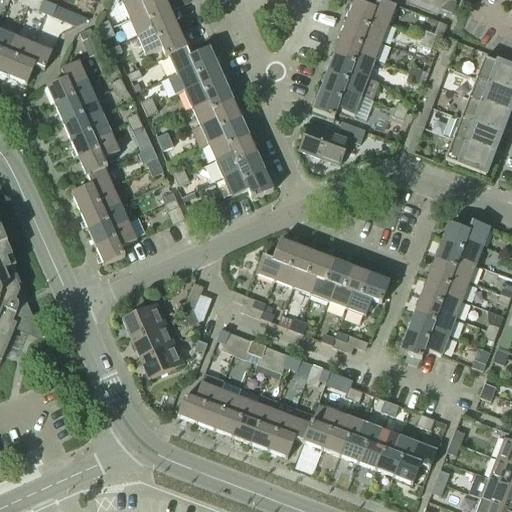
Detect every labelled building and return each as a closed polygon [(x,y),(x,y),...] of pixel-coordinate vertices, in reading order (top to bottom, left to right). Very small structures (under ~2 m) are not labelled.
[(169,15),(162,0),(153,0),(142,5),(139,0),(128,0),(120,4),(128,22),(145,15),(149,24),(169,15)] [(387,28),(395,9),(376,2),(372,11),(353,4),(346,23),(366,31),(370,21),(387,28)] [(44,17),(49,6),(42,3),(37,14),(44,17)] [(51,20),(56,9),(49,6),(44,17),(51,20)] [(177,33),(169,15),(149,24),(145,15),(128,22),(136,40),(153,32),(157,42),(177,33)] [(380,46),(387,28),(370,21),(366,31),(346,23),(339,41),(359,49),(363,39),(380,46)] [(110,30),(107,24),(96,28),(99,35),(110,30)] [(113,37),(110,30),(99,35),(102,42),(113,37)] [(92,39),(89,32),(78,37),(81,44),(92,39)] [(185,51),(177,33),(157,42),(153,32),(136,40),(144,59),(160,51),(164,60),(185,51)] [(0,53),(7,57),(14,39),(0,33),(0,53)] [(432,45),(435,38),(424,34),(421,41),(432,45)] [(25,64),(32,47),(14,39),(7,57),(0,53),(0,77),(7,80),(15,60),(25,64)] [(374,64),(380,46),(363,39),(359,49),(339,41),(332,59),(353,67),(356,57),(374,64)] [(430,52),(432,45),(421,41),(418,48),(430,52)] [(445,71),(455,45),(448,42),(438,68),(445,71)] [(26,88),(34,69),(43,73),(51,54),(32,47),(25,64),(15,60),(7,80),(26,88)] [(121,55),(118,48),(107,53),(110,60),(121,55)] [(216,69),(208,51),(189,59),(185,51),(164,60),(164,61),(167,60),(175,77),(192,69),(196,78),(216,69)] [(367,82),(374,64),(356,57),(353,67),(332,59),(325,77),(346,84),(349,75),(367,82)] [(511,95),(511,71),(499,67),(500,65),(490,61),(489,63),(483,61),(482,62),(483,62),(480,72),(479,72),(475,82),(511,95)] [(69,91),(86,83),(78,65),(60,73),(64,82),(45,91),(53,109),(73,100),(69,91)] [(438,91),(445,71),(438,68),(431,88),(438,91)] [(224,87),(216,69),(196,78),(192,69),(175,77),(167,80),(175,98),(183,94),(200,87),(204,96),(224,87)] [(418,81),(421,74),(410,70),(407,77),(418,81)] [(140,79),(137,72),(126,77),(130,84),(140,79)] [(369,103),(376,85),(367,82),(349,75),(346,84),(325,77),(318,95),(339,103),(342,93),(360,100),(369,103)] [(416,88),(418,81),(407,77),(405,84),(416,88)] [(123,88),(120,81),(109,86),(112,93),(123,88)] [(511,109),(511,105),(511,95),(475,82),(476,83),(472,92),(471,92),(467,102),(507,117),(511,109)] [(77,109),(94,101),(86,83),(69,91),(73,100),(53,109),(61,127),(81,118),(77,109)] [(232,104),(224,87),(204,96),(200,87),(183,94),(191,112),(208,104),(212,113),(232,104)] [(126,95),(123,88),(112,93),(115,100),(126,95)] [(430,111),(438,91),(431,88),(423,108),(430,111)] [(353,119),(360,100),(342,93),(339,103),(318,95),(311,114),(333,122),(336,113),(353,119)] [(85,126),(102,118),(94,101),(77,109),(81,118),(61,127),(69,145),(89,135),(85,126)] [(153,108),(150,101),(139,105),(143,113),(153,108)] [(500,137),(507,117),(467,102),(467,103),(468,103),(464,112),(463,112),(459,122),(500,137)] [(240,122),(232,104),(212,113),(208,104),(191,112),(198,129),(216,122),(220,131),(240,122)] [(405,117),(408,110),(396,105),(394,113),(405,117)] [(156,115),(153,108),(143,113),(146,119),(156,115)] [(422,131),(430,111),(423,108),(415,128),(422,131)] [(402,124),(404,118),(405,117),(394,113),(391,120),(402,124)] [(138,123),(135,116),(125,121),(128,128),(138,123)] [(93,144),(110,136),(102,118),(85,126),(89,135),(69,145),(77,162),(97,153),(93,144)] [(492,158),(500,137),(459,122),(455,121),(448,141),(452,142),(492,158)] [(248,139),(240,122),(220,131),(216,122),(198,129),(191,133),(199,150),(206,147),(223,139),(228,148),(248,139)] [(131,135),(142,130),(138,123),(128,128),(131,135)] [(338,168),(347,144),(359,148),(364,134),(341,125),(336,138),(307,127),(298,153),(338,168)] [(413,157),(422,131),(415,128),(406,154),(413,157)] [(106,171),(102,162),(118,155),(110,136),(93,144),(97,153),(77,162),(85,180),(103,172),(104,172),(106,171)] [(169,143),(166,136),(155,140),(158,148),(169,143)] [(255,156),(248,139),(228,148),(223,139),(206,147),(214,164),(231,156),(235,165),(255,156)] [(484,178),(492,158),(452,142),(451,143),(453,143),(449,153),(448,152),(444,163),(448,165),(447,167),(457,171),(458,169),(484,178)] [(172,149),(169,143),(158,148),(161,154),(172,149)] [(264,175),(255,156),(235,165),(231,156),(214,164),(222,182),(239,175),(243,184),(264,175)] [(159,168),(156,161),(145,166),(148,173),(159,168)] [(162,175),(159,168),(148,173),(151,180),(162,175)] [(185,178),(181,171),(171,176),(174,183),(185,178)] [(111,190),(104,172),(103,172),(85,180),(89,189),(70,197),(78,216),(98,207),(94,197),(111,190)] [(272,193),(264,175),(243,184),(239,175),(222,182),(230,201),(246,194),(250,203),(272,193)] [(188,185),(185,178),(174,183),(177,189),(188,185)] [(119,207),(111,190),(94,197),(98,207),(78,216),(86,233),(106,224),(102,215),(119,207)] [(174,203),(171,196),(161,201),(164,208),(174,203)] [(178,210),(174,203),(164,208),(167,215),(178,210)] [(200,213),(197,206),(186,210),(190,218),(200,213)] [(127,225),(119,207),(102,215),(106,224),(86,233),(94,251),(114,242),(110,232),(127,225)] [(482,250),(489,231),(470,224),(467,234),(447,226),(440,245),(460,253),(464,244),(482,250)] [(135,243),(127,225),(110,232),(114,242),(94,251),(102,269),(123,260),(119,250),(135,243)] [(0,364),(13,332),(15,328),(16,328),(29,323),(33,333),(35,333),(23,304),(17,307),(16,305),(14,304),(19,294),(9,271),(15,269),(0,233),(0,364)] [(289,271),(297,250),(278,243),(271,262),(261,259),(254,277),(273,285),(280,267),(289,271)] [(475,268),(482,250),(464,244),(460,253),(440,245),(433,263),(454,271),(457,262),(475,268)] [(307,278),(315,257),(297,250),(289,271),(280,267),(273,285),(291,292),(298,274),(307,278)] [(325,285),(333,264),(315,257),(307,278),(298,274),(291,292),(309,298),(316,281),(325,285)] [(468,286),(475,268),(457,262),(454,271),(433,263),(426,281),(447,289),(450,280),(468,286)] [(343,291),(351,270),(333,264),(325,285),(316,281),(309,298),(327,305),(334,288),(343,291)] [(361,298),(369,277),(351,270),(343,291),(334,288),(327,305),(345,312),(352,295),(361,298)] [(364,319),(370,303),(380,307),(388,285),(369,277),(361,298),(352,295),(345,312),(364,319)] [(461,304),(468,286),(450,280),(447,289),(426,281),(419,299),(440,307),(443,297),(461,304)] [(509,302),(511,295),(501,291),(498,298),(509,302)] [(454,322),(461,304),(443,297),(440,307),(419,299),(412,317),(433,325),(437,316),(454,322)] [(506,309),(509,302),(498,298),(495,305),(506,309)] [(193,315),(188,304),(178,308),(183,319),(193,315)] [(262,315),(264,308),(253,304),(250,311),(261,315),(262,315)] [(165,327),(156,307),(120,323),(129,343),(165,327)] [(197,326),(193,315),(183,319),(188,330),(197,326)] [(270,326),(272,319),(262,315),(261,315),(259,322),(270,326)] [(447,340),(454,322),(437,316),(433,325),(412,317),(406,335),(426,343),(430,333),(447,340)] [(295,336),(299,325),(292,322),(287,333),(295,336)] [(302,339),(306,327),(299,325),(295,336),(302,339)] [(495,338),(498,331),(487,326),(484,334),(495,338)] [(173,347),(165,327),(129,343),(138,362),(173,347)] [(224,347),(228,336),(220,333),(216,344),(224,347)] [(440,359),(447,340),(430,333),(426,343),(406,335),(398,354),(420,362),(424,353),(440,359)] [(493,345),(495,338),(484,334),(482,341),(493,345)] [(344,347),(347,340),(336,335),(333,342),(344,347)] [(331,350),(333,342),(322,338),(320,345),(331,350)] [(201,359),(206,347),(196,343),(192,355),(201,359)] [(253,358),(257,347),(250,344),(246,355),(253,358)] [(183,367),(180,361),(173,347),(138,362),(147,383),(183,367)] [(268,372),(275,354),(257,347),(253,358),(258,360),(256,368),(268,372)] [(505,362),(508,355),(497,351),(495,358),(505,362)] [(289,372),(293,361),(275,354),(268,372),(280,377),(283,370),(289,372)] [(503,369),(505,362),(495,358),(492,365),(503,369)] [(304,386),(311,368),(293,361),(289,372),(294,374),(292,381),(304,386)] [(481,375),(484,368),(473,363),(470,371),(481,375)] [(325,386),(329,375),(311,368),(304,386),(316,391),(319,384),(325,386)] [(212,410),(222,385),(203,378),(194,402),(184,398),(176,420),(195,427),(203,407),(212,410)] [(230,417),(237,399),(240,392),(222,385),(212,410),(203,407),(195,427),(213,434),(221,413),(230,417)] [(492,398),(494,391),(483,387),(481,394),(492,398)] [(350,404),(354,393),(347,390),(343,401),(350,404)] [(248,424),(258,398),(240,392),(237,399),(230,417),(221,413),(213,434),(231,441),(239,420),(248,424)] [(357,406),(362,395),(354,393),(350,404),(357,406)] [(489,405),(492,398),(481,394),(478,401),(489,405)] [(266,431),(276,405),(258,398),(248,424),(239,420),(231,441),(249,448),(257,427),(266,431)] [(386,417),(390,406),(383,404),(379,415),(386,417)] [(284,438),(291,420),(294,412),(276,405),(266,431),(257,427),(249,448),(267,455),(274,434),(284,438)] [(393,420),(398,409),(390,406),(386,417),(393,420)] [(338,436),(345,418),(316,407),(312,419),(309,426),(310,427),(302,446),(320,453),(328,432),(338,436)] [(286,462),(293,442),(302,446),(310,427),(309,426),(312,419),(294,412),(284,438),(274,434),(267,455),(286,462)] [(422,431),(426,420),(419,417),(415,428),(422,431)] [(356,443),(363,425),(345,418),(338,436),(328,432),(320,453),(338,460),(346,439),(356,443)] [(429,434),(433,423),(426,420),(422,431),(429,434)] [(374,450),(381,432),(363,425),(356,443),(346,439),(338,460),(356,467),(364,446),(374,450)] [(392,457),(399,439),(381,432),(374,450),(364,446),(356,467),(374,473),(382,453),(392,457)] [(459,448),(463,437),(454,433),(450,445),(459,448)] [(410,464),(417,446),(399,439),(392,457),(382,453),(374,473),(392,480),(400,460),(410,464)] [(511,468),(511,444),(503,441),(495,462),(511,468)] [(455,459),(459,448),(450,445),(445,456),(455,459)] [(428,472),(435,453),(417,446),(410,464),(400,460),(392,480),(411,488),(419,468),(428,472)] [(511,491),(511,468),(495,462),(487,482),(511,491)] [(444,489),(448,477),(439,474),(434,485),(444,489)] [(506,511),(511,511),(511,491),(487,482),(479,502),(506,511)] [(439,500),(444,489),(434,485),(430,496),(439,500)] [(506,511),(479,502),(475,511),(506,511)]
